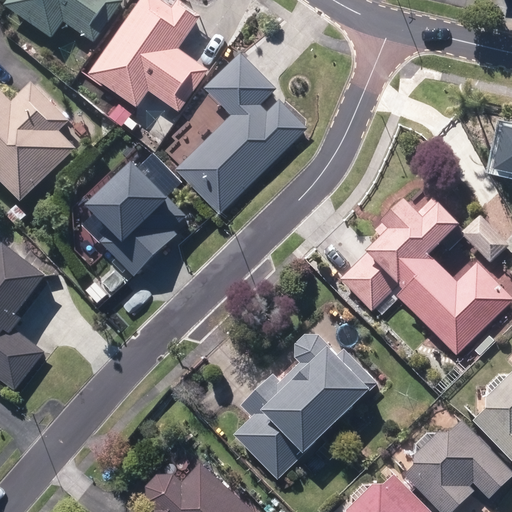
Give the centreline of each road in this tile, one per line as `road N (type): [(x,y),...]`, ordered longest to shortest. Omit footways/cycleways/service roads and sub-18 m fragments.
road 1 (residential): [(0,511),(92,405),(316,184),(390,26)]
road 2 (residential): [(390,26),(511,53)]
